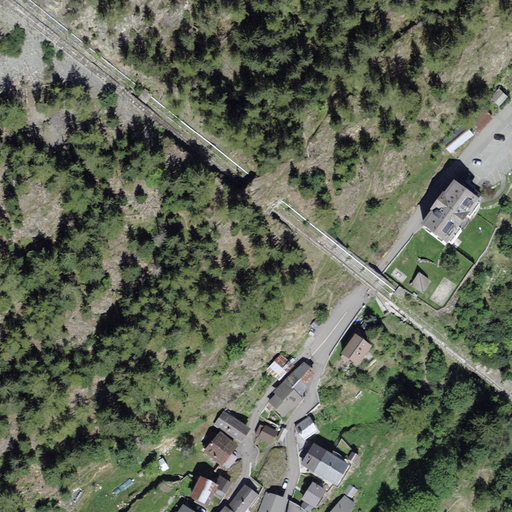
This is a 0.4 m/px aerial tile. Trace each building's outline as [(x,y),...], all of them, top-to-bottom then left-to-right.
[(490,97),(499,106),(508,97),(500,88),(490,97)] [(471,124),(479,132),(493,118),(485,109),(471,124)] [(441,141),(450,153),(474,134),(465,123),(441,141)] [(459,181),(425,225),(447,242),(482,198),(459,181)] [(419,271),(411,283),(424,291),(431,279),(419,271)] [(358,364),(370,347),(355,337),(344,354),(358,364)] [(269,369),(279,378),(294,361),(284,352),(269,369)] [(315,373),(304,363),(270,400),(287,415),(304,396),(299,391),(315,373)] [(247,430),(223,414),(215,425),(240,441),(247,430)] [(317,432),(309,418),(296,426),(304,440),(317,432)] [(278,433),(265,425),(258,438),(271,445),(278,433)] [(218,432),(202,451),(220,467),(237,447),(218,432)] [(317,445),(305,463),(338,485),(350,467),(317,445)] [(201,480),(192,497),(204,504),(214,486),(201,480)] [(313,483),(303,500),(316,508),(327,492),(321,488),(324,485),(319,482),(317,486),(313,483)] [(244,488),(223,511),(246,511),(257,499),(244,488)] [(260,511),(279,511),(284,500),(266,494),(260,511)] [(345,495),(331,511),(350,511),(356,504),(345,495)]
